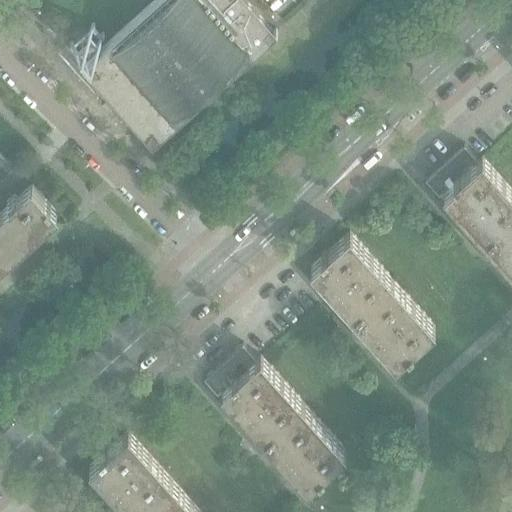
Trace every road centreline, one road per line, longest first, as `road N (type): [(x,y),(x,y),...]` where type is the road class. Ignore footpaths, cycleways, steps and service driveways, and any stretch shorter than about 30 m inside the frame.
road 1 (tertiary): [(216,270),(511,3)]
road 2 (residential): [(216,270),(0,54)]
road 3 (tertiary): [(0,464),(216,270)]
